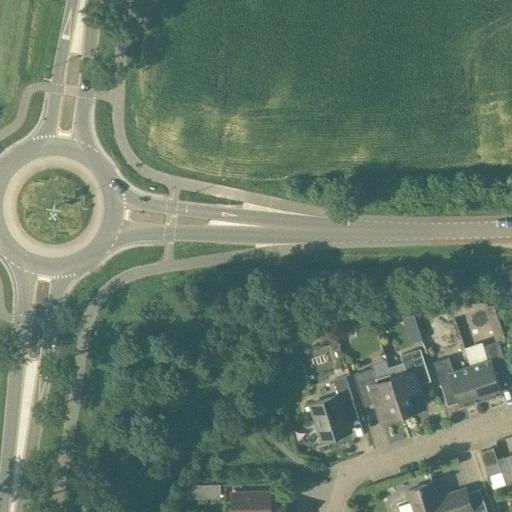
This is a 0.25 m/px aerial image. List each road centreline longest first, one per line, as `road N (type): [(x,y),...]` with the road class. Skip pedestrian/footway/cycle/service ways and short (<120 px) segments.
road 1 (secondary): [(431,231),(314,232),(120,213)]
road 2 (tertiary): [(10,511),(40,273)]
road 3 (residential): [(333,511),(354,467),(511,418)]
road 4 (secondary): [(58,140),(79,0)]
